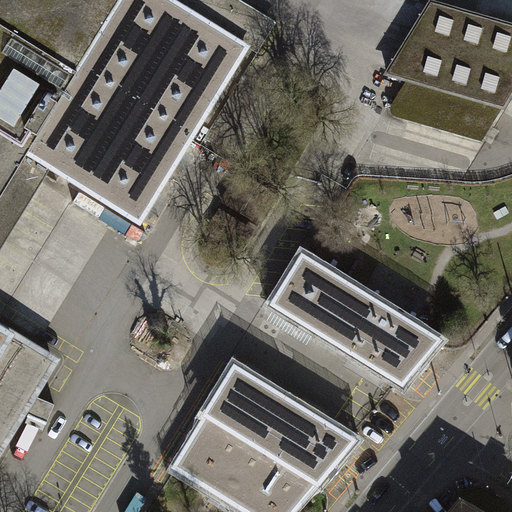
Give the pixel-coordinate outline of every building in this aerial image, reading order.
[(0,0),(0,255),(51,172),(138,224),(243,49),(256,57),(276,25),(233,0),(0,0)] [(511,99),(511,24),(430,0),(428,0),(382,76),(408,83),(505,110),(511,99)] [(505,110),(408,83),(396,95),(403,98),(486,122),(492,124),(505,110)] [(486,122),(403,98),(394,112),(480,138),(486,122)] [(277,195),(238,172),(222,200),(261,222),(277,195)] [(303,257),(272,306),(398,385),(436,345),(303,257)] [(51,361),(0,328),(0,446),(22,411),(27,412),(26,418),(45,426),(54,405),(33,395),(51,361)] [(232,372),(175,472),(241,511),(286,511),(350,444),(232,372)] [(478,511),(460,501),(450,511),(478,511)]
